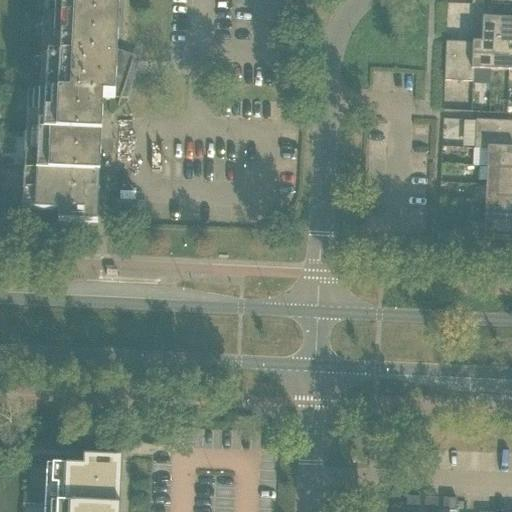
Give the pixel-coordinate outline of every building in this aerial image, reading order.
[(118,0),(43,0),(39,94),(27,93),(22,210),(58,212),(57,222),(97,223),(102,99),(114,99),(119,99),(117,106),(118,106),(121,99),(126,99),(127,98),(122,98),(132,67),(116,62),(117,48),(116,48),(118,0)] [(481,43),(475,43),(473,70),(490,71),(491,44),(500,44),(501,19),(482,18),(481,43)] [(511,19),(501,19),(500,44),(491,44),(490,71),(508,72),(510,45),(511,44),(511,19)] [(473,70),(475,43),(445,42),(444,81),(473,83),(473,70)] [(474,150),(487,150),(511,151),(511,122),(475,121),(474,150)] [(511,151),(487,150),(486,166),(511,167),(510,177),(511,176),(511,151)] [(486,166),(485,184),(510,186),(509,195),(511,194),(511,176),(510,177),(511,167),(486,166)] [(485,184),(484,203),(509,204),(509,213),(511,212),(511,194),(509,195),(510,186),(485,184)] [(484,203),(483,220),(508,221),(508,231),(511,230),(511,212),(509,213),(509,204),(484,203)] [(508,221),(483,220),(482,249),(511,250),(511,230),(508,231),(508,221)] [(119,511),(121,460),(82,458),(82,468),(46,466),(44,511),(119,511)] [(419,510),(419,498),(406,497),(406,510),(419,510)] [(437,498),(424,498),(424,511),(437,511),(437,498)] [(455,511),(456,499),(443,499),(442,511),(452,511),(455,511)]
